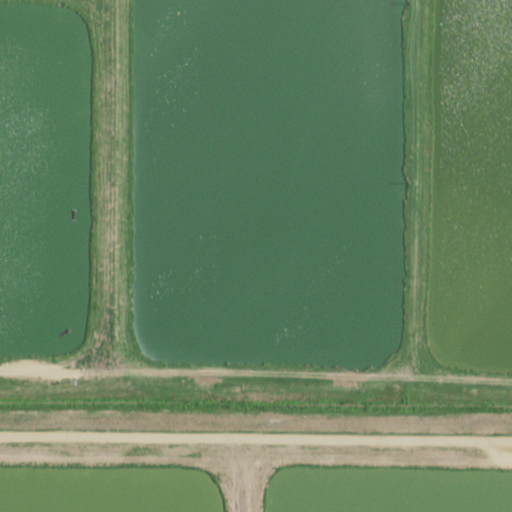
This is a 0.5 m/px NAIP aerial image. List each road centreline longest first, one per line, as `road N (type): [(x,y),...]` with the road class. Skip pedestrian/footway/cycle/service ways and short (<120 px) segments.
road 1 (track): [(511,446),(0,443)]
road 2 (track): [(511,387),(0,384)]
